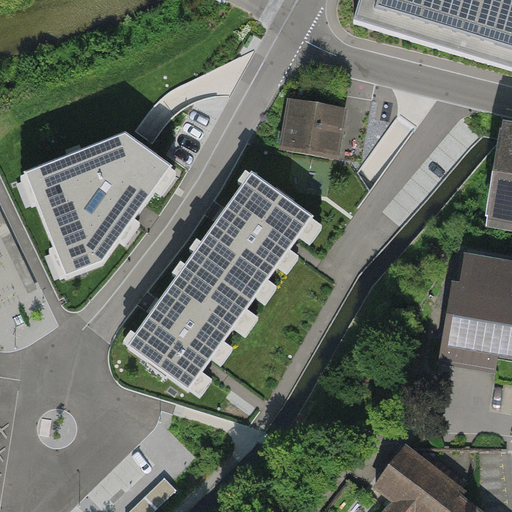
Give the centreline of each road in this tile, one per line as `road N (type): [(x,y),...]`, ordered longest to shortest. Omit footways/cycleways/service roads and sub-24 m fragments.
road 1 (residential): [(294,31),(198,203),(86,351)]
road 2 (residential): [(511,102),(357,62),(294,31)]
road 3 (residential): [(57,511),(116,451),(119,429),(86,351)]
road 4 (residential): [(86,351),(28,415),(16,491)]
